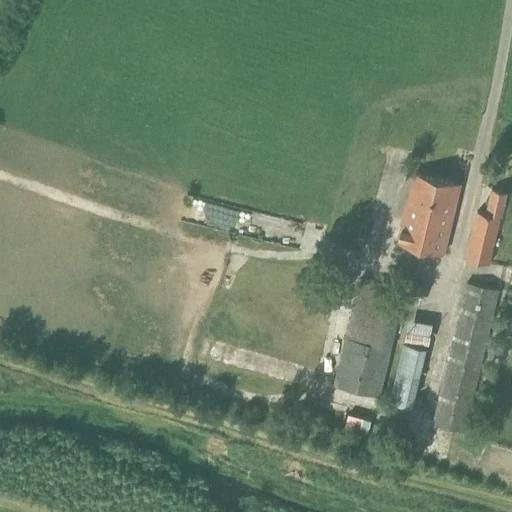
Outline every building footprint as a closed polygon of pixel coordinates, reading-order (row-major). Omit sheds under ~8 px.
[(349,117),(347,144),(369,146),(370,119),(349,117)] [(329,200),(363,210),(379,158),(344,148),(329,200)] [(276,206),(314,195),(302,156),(265,167),(276,206)] [(460,184),(415,173),(399,242),(444,254),(460,184)] [(493,190),(487,214),(477,211),(466,259),(490,264),(507,193),(493,190)] [(391,298),(404,301),(421,306),(427,282),(396,274),(393,287),(391,298)] [(391,298),(393,287),(359,279),(345,337),(380,346),(392,350),(404,301),(391,298)] [(499,290),(483,286),(467,282),(433,424),(466,431),(499,290)] [(433,323),(408,319),(405,341),(429,344),(433,323)] [(334,385),(357,391),(381,397),(392,350),(380,346),(345,337),(334,385)] [(413,407),(427,349),(404,343),(390,401),(413,407)]
